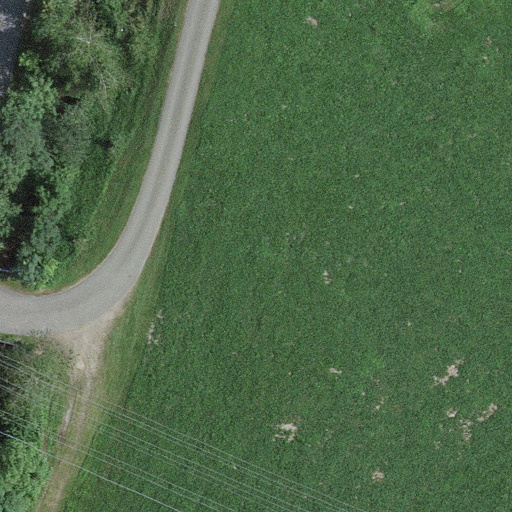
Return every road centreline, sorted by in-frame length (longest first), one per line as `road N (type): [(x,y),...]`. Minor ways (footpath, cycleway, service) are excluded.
road 1 (track): [(207,0),(160,173),(117,273),(82,305),(36,313),(0,306)]
road 2 (track): [(47,511),(84,373),(82,305)]
